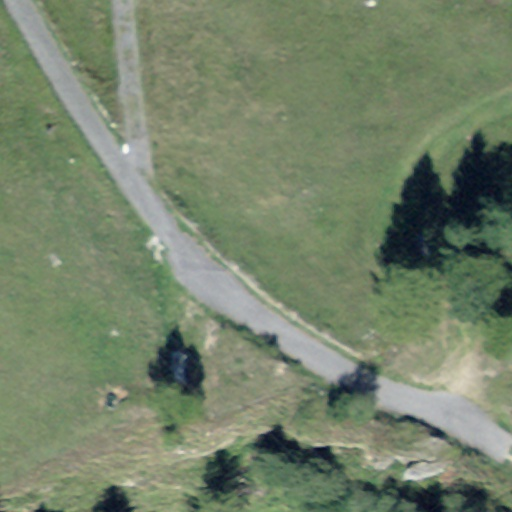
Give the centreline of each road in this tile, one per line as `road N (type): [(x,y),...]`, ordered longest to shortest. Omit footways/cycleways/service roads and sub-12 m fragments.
road 1 (track): [(511,455),(279,309),(143,204),(85,123),(16,0)]
road 2 (track): [(398,387),(420,334),(413,278),(377,211),(375,164),(393,112),(429,81),(511,50)]
road 3 (track): [(121,0),(143,204)]
